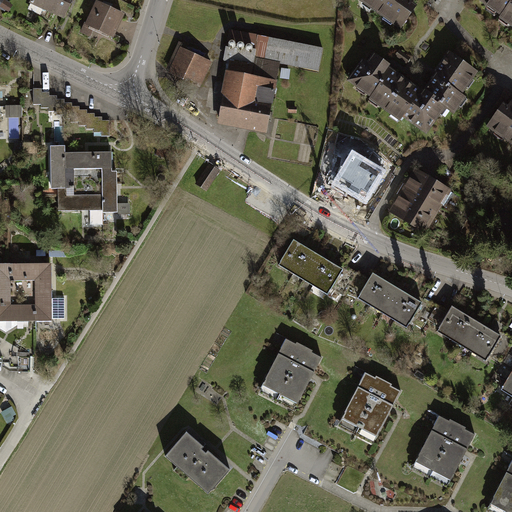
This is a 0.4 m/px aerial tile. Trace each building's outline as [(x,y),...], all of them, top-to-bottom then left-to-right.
[(4,0),(3,0),(0,5),(0,6),(9,12),(13,5),(4,0)] [(29,0),(26,5),(61,25),(75,0),(29,0)] [(357,0),(401,33),(422,4),(416,0),(357,0)] [(511,0),(477,0),(506,19),(511,10),(511,0)] [(83,29),(112,42),(125,15),(96,2),(83,29)] [(235,31),(227,72),(276,81),(280,64),(319,71),(323,48),(235,31)] [(169,72),(200,86),(212,61),(181,46),(169,72)] [(399,50),(395,55),(407,63),(411,58),(399,50)] [(478,75),(449,52),(422,91),(431,142),(478,75)] [(373,108),(397,76),(368,54),(344,85),(373,108)] [(217,127),(266,136),(276,81),(227,72),(217,127)] [(431,142),(422,91),(397,76),(373,108),(431,142)] [(41,88),(33,89),(34,105),(41,105),(41,108),(49,108),(49,112),(55,112),(55,113),(57,113),(57,115),(65,115),(65,119),(71,119),(71,122),(79,122),(79,126),(86,126),(87,129),(94,129),(94,133),(102,133),(102,137),(110,136),(109,120),(102,121),(102,117),(95,117),(95,113),(87,114),(87,110),(80,110),(80,106),(72,106),(72,103),(64,103),(64,99),(57,100),(57,96),(49,96),(49,92),(41,92),(41,88)] [(511,107),(503,101),(485,127),(511,145),(511,107)] [(158,147),(156,153),(165,157),(168,151),(158,147)] [(64,148),(47,148),(46,190),(64,191),(64,169),(64,156),(64,148)] [(336,183),(366,200),(383,171),(353,153),(336,183)] [(109,156),(64,156),(64,169),(109,169),(109,156)] [(209,163),(196,184),(207,191),(220,171),(209,163)] [(109,169),(99,168),(100,212),(118,212),(118,172),(109,173),(109,169)] [(393,211),(431,233),(454,193),(416,171),(393,211)] [(64,191),(52,191),(53,213),(100,212),(99,196),(64,197),(64,191)] [(119,213),(130,214),(131,201),(120,200),(119,213)] [(279,271),(289,277),(306,251),(296,244),(279,271)] [(289,277),(299,284),(316,257),(306,251),(289,277)] [(300,284),(310,290),(327,264),(317,257),(300,284)] [(310,290),(320,296),(337,270),(327,263),(310,290)] [(9,267),(0,266),(0,316),(8,308),(9,284),(9,267)] [(48,267),(9,267),(9,284),(32,284),(32,308),(49,325),(48,267)] [(354,304),(364,311),(381,284),(371,278),(354,304)] [(364,311),(374,317),(391,290),(381,284),(364,311)] [(375,317),(385,323),(402,297),(392,290),(375,317)] [(386,323),(396,330),(413,303),(403,297),(386,323)] [(32,308),(8,308),(0,316),(0,326),(49,325),(32,308)] [(435,337),(445,343),(462,316),(452,310),(435,337)] [(445,343),(455,350),(472,323),(462,317),(445,343)] [(456,350),(466,357),(483,330),(473,323),(456,350)] [(466,357),(476,363),(493,336),(483,330),(466,357)] [(18,372),(30,372),(31,356),(19,356),(19,349),(0,337),(0,358),(3,358),(3,362),(10,363),(10,367),(18,367),(18,372)] [(279,340),(256,394),(300,413),(323,358),(279,340)] [(511,372),(498,394),(508,400),(511,394),(511,372)] [(361,375),(337,425),(376,444),(400,394),(361,375)] [(434,417),(408,471),(449,490),(474,436),(434,417)] [(160,458),(210,501),(232,474),(182,432),(160,458)] [(511,511),(511,462),(487,511),(511,511)]
